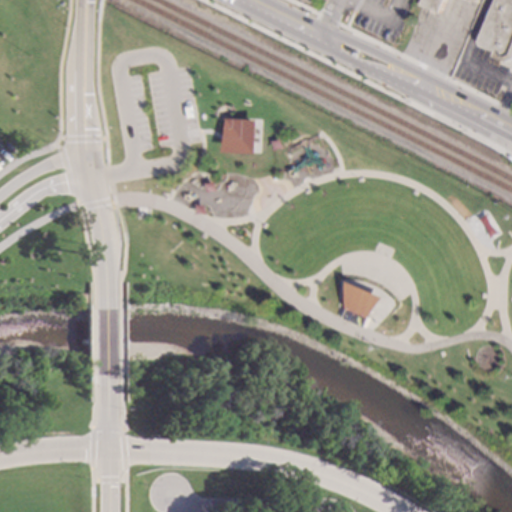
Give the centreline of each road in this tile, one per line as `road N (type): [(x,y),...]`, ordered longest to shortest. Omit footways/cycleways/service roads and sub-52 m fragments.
road 1 (residential): [(401,511),(270,460),(86,450),(0,458)]
road 2 (residential): [(103,309),(102,248),(85,157),(84,0)]
road 3 (secondary): [(511,133),(245,0)]
road 4 (residential): [(336,511),(187,509),(169,498)]
road 5 (residential): [(104,511),(103,377)]
